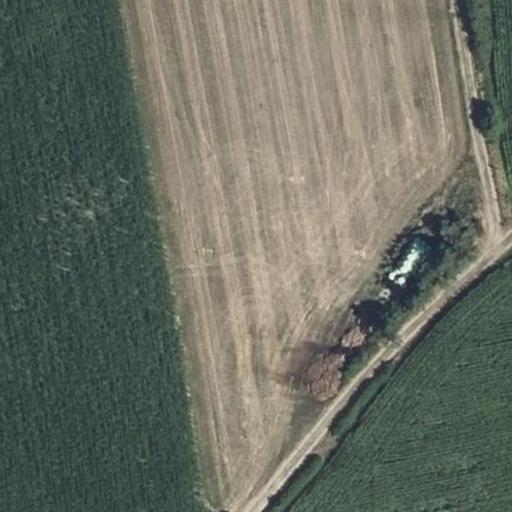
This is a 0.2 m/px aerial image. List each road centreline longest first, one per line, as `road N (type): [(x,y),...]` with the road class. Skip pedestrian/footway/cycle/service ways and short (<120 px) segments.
road 1 (track): [(245,511),(511,231)]
road 2 (track): [(498,244),(461,0)]
